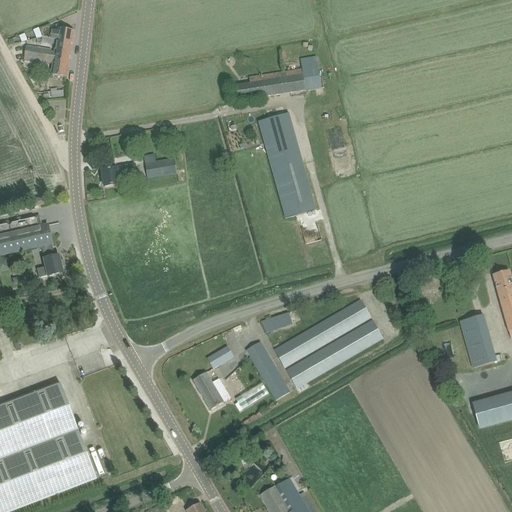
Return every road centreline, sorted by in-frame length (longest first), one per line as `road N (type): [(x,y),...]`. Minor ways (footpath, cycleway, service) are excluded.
road 1 (unclassified): [(136,364),(228,316),(511,239)]
road 2 (tertiary): [(136,364),(100,294),(81,233),(74,166)]
road 3 (tertiary): [(74,166),(91,0)]
road 4 (residential): [(74,166),(0,42)]
road 5 (tertiary): [(198,471),(136,364)]
